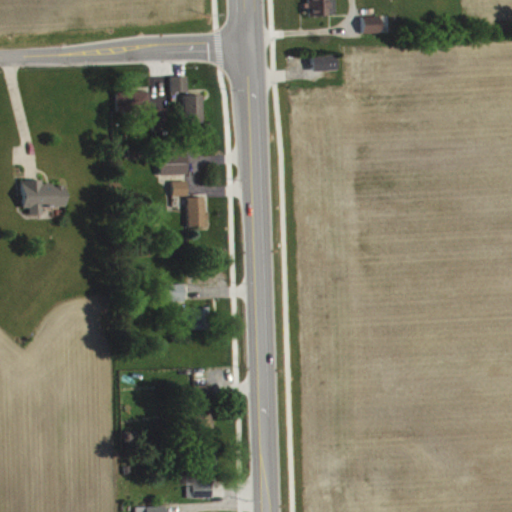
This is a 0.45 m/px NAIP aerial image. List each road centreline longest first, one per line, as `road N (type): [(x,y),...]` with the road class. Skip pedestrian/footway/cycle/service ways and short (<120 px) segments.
road 1 (secondary): [(264,511),(246,0)]
road 2 (residential): [(0,56),(248,47)]
